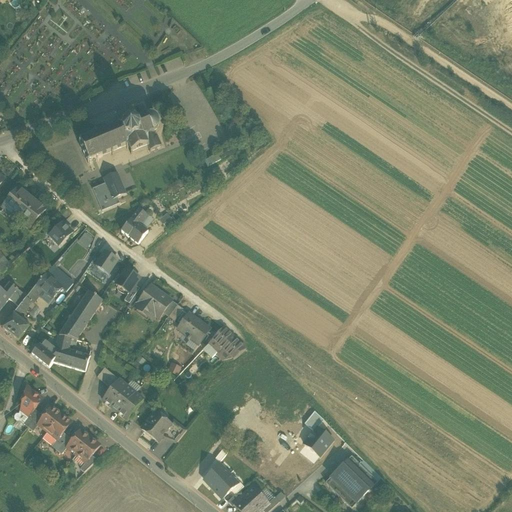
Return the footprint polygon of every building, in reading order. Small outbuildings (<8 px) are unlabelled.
[(89,166),(90,168),(128,152),(130,157),(146,150),(149,155),(161,149),(157,139),(155,140),(153,136),(155,135),(157,133),(159,130),(158,125),(157,122),(154,120),(149,119),(146,119),(142,110),(115,121),(117,127),(87,139),(87,140),(80,144),(80,145),(78,146),(87,166),(89,166)] [(208,169),(221,161),(217,155),(204,162),(208,169)] [(117,200),(126,196),(117,175),(103,181),(105,186),(113,202),(117,200)] [(200,191),(196,183),(187,188),(191,196),(200,191)] [(102,214),(120,206),(117,200),(113,202),(105,186),(92,191),(102,214)] [(37,204),(40,201),(33,196),(31,199),(19,189),(2,209),(30,231),(46,211),(37,204)] [(132,221),(140,228),(149,218),(152,214),(149,212),(146,215),(140,211),(132,221)] [(159,222),(163,226),(171,220),(167,216),(159,222)] [(154,222),(149,218),(140,228),(146,233),(154,222)] [(168,232),(177,224),(172,219),(171,220),(163,226),(168,232)] [(140,228),(132,221),(121,234),(138,247),(148,235),(146,233),(140,228)] [(51,237),(59,228),(55,224),(46,232),(51,237)] [(72,234),(63,225),(59,228),(51,237),(49,238),(59,249),(66,242),(65,242),(72,234)] [(78,242),(88,249),(95,240),(85,233),(78,242)] [(1,253),(0,253),(0,267),(3,272),(11,265),(1,253)] [(118,262),(105,254),(95,268),(108,277),(118,262)] [(66,294),(73,285),(56,270),(60,265),(57,263),(27,298),(26,299),(32,304),(33,305),(43,293),(52,301),(62,290),(66,294)] [(140,280),(126,271),(116,287),(129,296),(134,288),(140,280)] [(0,311),(9,300),(17,290),(10,284),(3,293),(0,290),(0,311)] [(139,291),(134,288),(129,296),(124,303),(129,306),(139,291)] [(141,301),(134,311),(143,317),(152,323),(155,319),(159,322),(164,316),(172,304),(151,288),(141,301)] [(26,299),(27,298),(17,290),(9,300),(19,308),(26,299)] [(75,314),(89,324),(103,303),(96,299),(97,298),(95,297),(89,293),(75,314)] [(136,298),(127,310),(132,313),(134,311),(141,301),(136,298)] [(32,304),(26,299),(19,308),(3,330),(19,342),(30,328),(18,319),(21,315),(24,315),(32,304)] [(172,304),(164,316),(169,319),(177,307),(172,304)] [(177,307),(169,319),(175,324),(184,312),(177,307)] [(60,337),(59,338),(71,340),(77,342),(89,324),(75,314),(60,337)] [(196,321),(189,316),(181,328),(186,332),(184,335),(190,339),(188,342),(189,343),(191,341),(199,347),(209,333),(195,322),(196,321)] [(246,351),(223,329),(207,346),(224,362),(232,359),(233,361),(246,351)] [(56,348),(69,352),(71,340),(59,338),(58,337),(56,348)] [(33,354),(40,345),(35,341),(28,350),(33,354)] [(55,351),(44,342),(39,347),(32,356),(49,370),(53,364),(55,361),(57,353),(56,352),(55,351)] [(55,361),(53,364),(85,374),(90,358),(69,352),(56,348),(55,351),(56,352),(57,353),(55,361)] [(178,376),(182,368),(172,364),(168,372),(178,376)] [(102,383),(109,374),(105,370),(97,379),(102,383)] [(107,387),(114,377),(109,374),(102,383),(107,387)] [(111,391),(119,381),(114,377),(107,387),(111,391)] [(127,388),(119,381),(111,391),(102,402),(105,404),(104,406),(109,410),(110,408),(127,388)] [(20,423),(23,425),(28,418),(29,419),(35,411),(43,401),(27,388),(25,397),(22,398),(21,403),(22,406),(20,416),(16,416),(14,418),(15,421),(17,423),(20,423)] [(136,395),(127,388),(110,408),(119,415),(136,395)] [(144,402),(136,395),(119,415),(118,417),(123,421),(124,419),(127,422),(144,402)] [(39,426),(48,434),(62,416),(52,408),(44,419),(38,426),(39,426)] [(28,429),(39,415),(35,411),(29,419),(28,418),(23,425),(28,429)] [(142,431),(158,444),(161,440),(172,427),(170,425),(155,414),(142,431)] [(315,414),(304,426),(314,433),(317,429),(318,430),(324,422),(315,414)] [(44,419),(39,415),(28,429),(33,433),(39,426),(38,426),(44,419)] [(44,438),(53,446),(57,441),(57,442),(63,434),(72,424),(62,416),(48,434),(44,438)] [(172,427),(161,440),(163,441),(176,446),(186,432),(173,422),(170,425),(172,427)] [(314,433),(304,446),(320,459),(333,442),(318,430),(317,429),(314,433)] [(76,457),(91,439),(81,432),(73,442),(67,449),(76,457)] [(57,452),(68,438),(63,434),(57,442),(57,441),(53,446),(52,448),(57,452)] [(73,442),(68,438),(57,452),(62,456),(67,449),(73,442)] [(92,457),(100,447),(91,439),(76,457),(86,464),(86,465),(92,457)] [(84,474),(97,462),(92,457),(86,465),(86,464),(80,471),(84,474)] [(377,484),(352,459),(339,472),(364,497),(377,484)] [(220,467),(204,482),(213,491),(229,476),(220,467)] [(364,497),(339,472),(326,485),(351,510),(364,497)] [(229,476),(213,491),(222,501),(238,485),(229,476)] [(261,511),(262,511),(269,505),(268,505),(253,488),(240,501),(234,506),(239,511),(261,511)] [(281,493),(276,499),(280,503),(286,496),(281,493)] [(234,506),(240,501),(236,496),(228,504),(232,508),(234,506)] [(275,499),(268,505),(269,505),(262,511),(270,511),(279,504),(275,499)]
